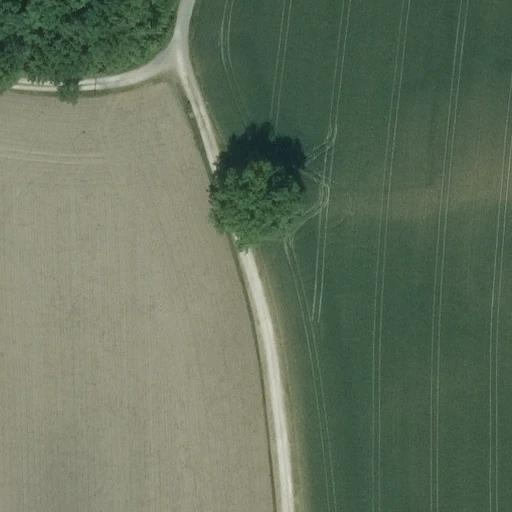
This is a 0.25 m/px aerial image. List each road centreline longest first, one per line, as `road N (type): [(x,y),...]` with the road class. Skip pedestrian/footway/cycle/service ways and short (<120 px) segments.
road 1 (track): [(287,511),(276,386),(243,238),(178,58)]
road 2 (residential): [(193,0),(178,58),(114,81),(51,88),(0,78)]
